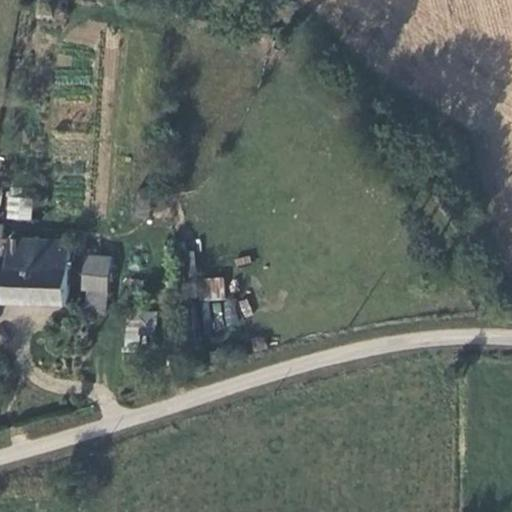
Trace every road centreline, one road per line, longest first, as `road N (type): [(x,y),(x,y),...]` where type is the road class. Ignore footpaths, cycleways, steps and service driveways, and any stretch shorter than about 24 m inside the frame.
road 1 (unclassified): [(0,452),(280,369),(410,341),(511,333)]
road 2 (track): [(397,109),(503,331)]
